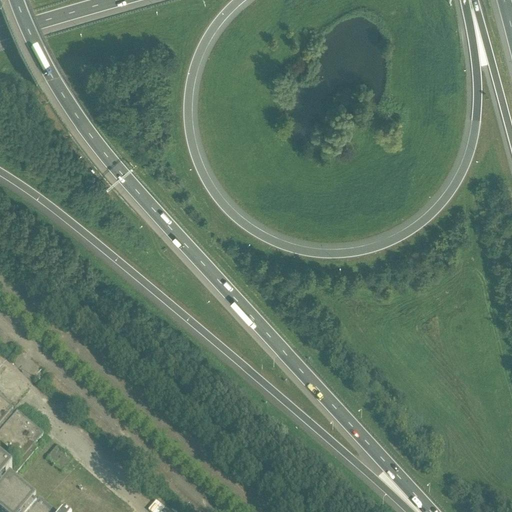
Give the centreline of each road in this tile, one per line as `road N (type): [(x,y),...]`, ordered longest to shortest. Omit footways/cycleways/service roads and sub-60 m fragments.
road 1 (motorway): [(464,0),(478,106),(455,187),(400,237),(333,254),(291,249),(243,225),(213,192),(194,152),(191,79),(205,44),(241,0)]
road 2 (motorway): [(15,0),(52,79),(107,157),(430,511)]
road 3 (motorway): [(0,173),(119,262),(409,511)]
road 4 (motorway): [(473,0),(511,140)]
road 5 (motorway): [(0,34),(119,0)]
